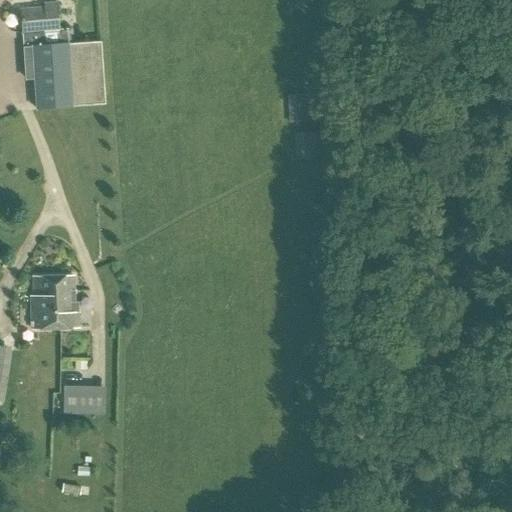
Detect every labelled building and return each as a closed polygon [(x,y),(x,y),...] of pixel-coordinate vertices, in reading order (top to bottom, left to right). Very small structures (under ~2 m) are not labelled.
[(59,30),(58,2),(44,3),(45,7),(19,9),(20,34),(22,33),(25,80),(33,80),(35,111),(73,108),(73,107),(105,105),(101,42),(68,44),(67,29),(59,30)] [(289,124),(310,123),(308,95),(287,96),(289,124)] [(295,157),(317,156),(315,132),(294,133),(295,157)] [(75,303),(74,277),(34,278),(34,297),(31,297),(32,332),(79,330),(78,303),(75,303)] [(0,405),(3,406),(11,347),(0,345),(0,405)] [(91,391),(63,391),(63,414),(91,414),(91,391)] [(80,496),(81,486),(63,484),(62,494),(80,496)]
